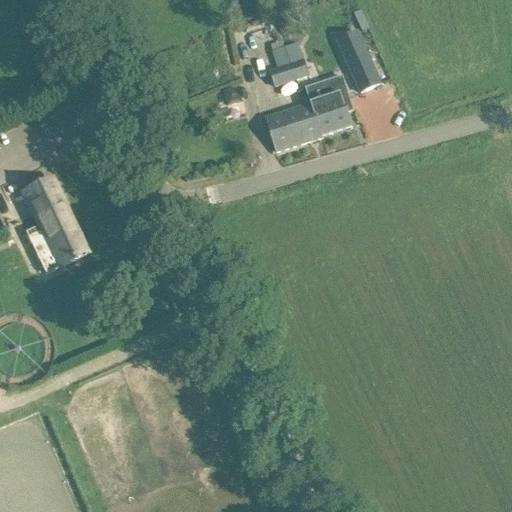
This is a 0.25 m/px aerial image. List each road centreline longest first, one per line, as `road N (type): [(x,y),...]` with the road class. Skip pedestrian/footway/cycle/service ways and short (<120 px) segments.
road 1 (unclassified): [(164,206),(511,114)]
road 2 (tertiary): [(308,511),(164,206)]
road 3 (tertiary): [(164,206),(62,0)]
